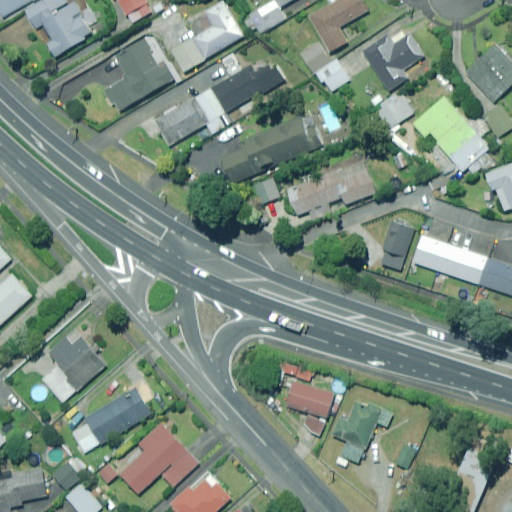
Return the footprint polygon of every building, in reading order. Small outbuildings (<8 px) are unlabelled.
[(36,0),(37,2),(40,0),(0,0),(0,12),(4,20),(36,0)] [(84,17),(77,5),(71,9),(66,0),(46,0),(39,5),(27,12),(38,31),(45,26),(55,42),(49,45),(57,58),(101,32),(90,13),(84,17)] [(116,0),(131,26),(154,13),(147,0),(116,0)] [(277,0),(283,9),(296,0),(277,0)] [(371,12),(363,0),(339,0),(310,17),(331,54),(350,44),(341,29),(371,12)] [(246,38),(225,2),(188,22),(197,38),(174,52),(185,72),(246,38)] [(286,21),(275,2),(245,19),(252,31),(258,28),(262,35),(286,21)] [(408,39),(405,34),(368,59),(391,93),(411,80),(406,71),(426,58),(412,36),(408,39)] [(146,40),(117,57),(130,80),(107,93),(119,114),(176,81),(168,66),(163,69),(146,40)] [(333,63),(321,44),(302,55),(322,86),(327,83),(333,93),(351,81),(338,60),(333,63)] [(511,87),(511,62),(496,46),(467,73),(495,104),(511,87)] [(287,82),(276,63),(257,73),(253,65),(226,79),(228,82),(156,121),(171,148),(209,126),(214,136),(226,129),(221,118),(287,82)] [(416,114),(404,96),(383,111),(395,128),(416,114)] [(442,168),(452,159),(464,173),(469,169),(476,177),(493,162),(487,154),(491,151),(446,98),(415,125),(427,138),(431,135),(442,147),(432,156),(442,168)] [(511,130),(511,119),(502,106),(485,118),(499,139),(511,130)] [(321,137),(313,115),(245,141),(248,149),(223,158),(229,172),(252,163),(256,172),(318,148),(315,139),(321,137)] [(371,198),(359,165),(289,190),(299,217),(312,212),(315,222),(333,215),(330,205),(344,199),(347,206),(371,198)] [(511,210),(511,166),(489,175),(495,192),(499,191),(507,212),(511,210)] [(280,199),(273,180),(256,186),(263,206),(280,199)] [(415,231),(397,224),(383,264),(402,270),(415,231)] [(511,266),(425,237),(416,264),(511,296),(511,266)] [(0,296),(1,297),(0,297),(0,327),(4,333),(43,301),(24,278),(18,283),(11,274),(21,265),(0,240),(0,296)] [(108,368),(83,338),(73,346),(68,340),(50,354),(61,367),(44,380),(63,404),(108,368)] [(337,394),(311,386),(316,371),(288,362),(285,374),(298,378),(297,381),(289,407),(312,415),(307,432),(324,437),(337,394)] [(154,415),(138,389),(86,420),(89,425),(74,434),(86,455),(154,415)] [(372,404),(370,407),(360,403),(351,425),(342,421),(335,437),(349,443),(343,457),(363,465),(379,424),(390,428),(394,416),(386,413),(387,410),(372,404)] [(200,466),(163,426),(142,445),(148,452),(122,475),(140,496),(163,475),(175,488),(200,466)] [(0,449),(8,442),(0,432),(0,449)] [(476,511),(503,450),(475,439),(447,506),(461,511),(476,511)] [(419,452),(406,445),(397,464),(410,471),(419,452)] [(87,475),(74,459),(54,476),(67,492),(87,475)] [(119,476),(111,466),(100,475),(109,485),(119,476)] [(48,498),(42,470),(14,476),(15,479),(0,481),(0,511),(11,511),(11,509),(24,507),(23,503),(48,498)] [(219,511),(233,499),(220,485),(215,490),(206,480),(194,492),(192,490),(174,507),(178,511),(219,511)] [(99,511),(104,509),(83,485),(68,499),(79,511),(99,511)]
